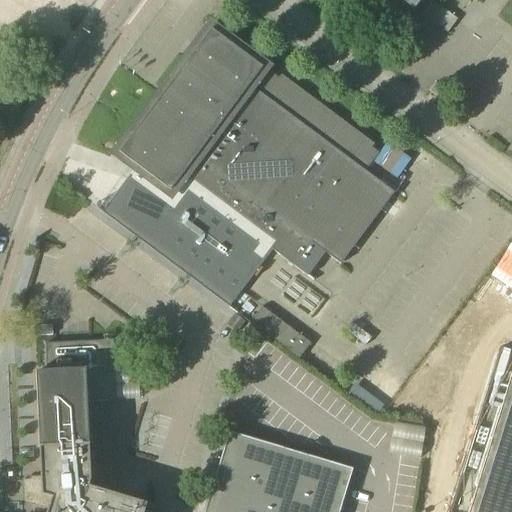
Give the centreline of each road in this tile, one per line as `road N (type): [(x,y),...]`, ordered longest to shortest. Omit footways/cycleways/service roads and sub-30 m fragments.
road 1 (residential): [(511,188),(264,0)]
road 2 (unknown): [(363,334),(341,335),(307,314),(135,180)]
road 3 (residential): [(132,0),(55,113),(0,244)]
road 4 (unknown): [(363,334),(372,355),(407,376),(463,315),(493,252),(468,208)]
road 5 (unknown): [(468,208),(448,221),(363,334)]
